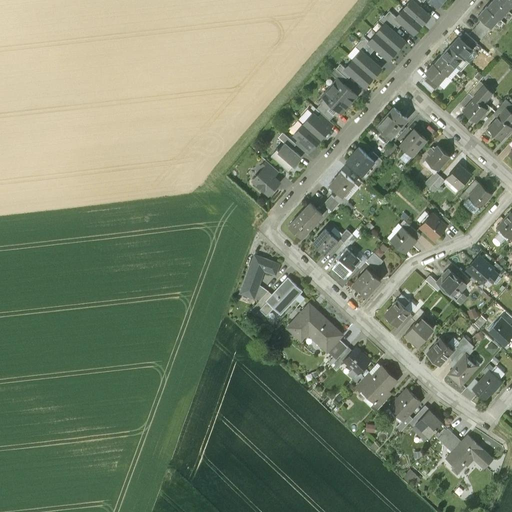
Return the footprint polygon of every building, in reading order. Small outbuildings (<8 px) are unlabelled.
[(418,5),(412,0),(410,0),(404,8),(422,24),(430,15),(418,5)] [(506,10),(494,0),(491,0),(485,8),(497,18),(498,19),(506,10)] [(511,3),(511,0),(494,0),(506,10),(511,3)] [(485,8),(484,7),(476,16),(489,28),(497,18),(485,8)] [(422,24),(404,8),(396,17),(402,23),(414,33),(422,24)] [(396,17),(389,10),(385,15),(395,25),(398,27),(402,23),(396,17)] [(385,15),(383,14),(379,19),(384,24),(385,24),(391,29),(395,25),(385,15)] [(479,22),(470,31),(480,39),(488,30),(479,22)] [(391,29),(385,24),(384,24),(377,33),(396,50),(404,41),(391,29)] [(396,50),(377,33),(369,41),(375,47),(388,59),(396,50)] [(464,33),(459,39),(470,49),(476,44),(464,33)] [(364,36),(359,41),(371,52),(375,47),(369,41),(364,36)] [(459,39),(457,38),(449,47),(462,59),(470,49),(459,39)] [(371,52),(359,41),(355,46),(360,51),(361,51),(367,56),(371,52)] [(449,47),(448,46),(440,55),(453,67),(461,58),(449,47)] [(367,56),(361,51),(360,51),(353,60),(372,77),(380,68),(367,56)] [(453,67),(440,55),(435,61),(432,65),(444,76),(444,77),(453,67)] [(372,77),(353,60),(345,68),(351,74),(364,86),(372,77)] [(345,68),(340,63),(336,68),(347,79),(348,79),(351,74),(345,68)] [(432,65),(431,64),(422,73),(426,77),(436,85),(444,76),(432,65)] [(336,68),(334,67),(330,72),(337,79),(338,79),(343,83),(347,79),(336,68)] [(426,77),(422,81),(432,91),(437,85),(436,85),(426,77)] [(343,83),(338,79),(337,79),(330,87),(348,104),(356,95),(343,83)] [(348,104),(330,87),(322,96),(332,105),(341,112),(348,104)] [(332,105),(322,96),(318,101),(320,103),(316,108),(321,113),(329,120),(334,115),(328,110),(332,105)] [(498,117),(502,113),(511,103),(506,98),(493,113),(498,117)] [(474,101),(472,99),(461,112),(474,123),(486,111),(480,106),(474,101)] [(393,107),(382,120),(382,119),(376,125),(377,126),(382,132),(389,138),(393,134),(401,125),(406,119),(401,114),(393,107)] [(317,117),(313,113),(303,124),(320,139),(329,128),(317,117)] [(329,120),(321,113),(317,117),(329,128),(333,123),(329,120)] [(502,113),(498,117),(503,121),(507,117),(502,113)] [(498,117),(486,130),(500,142),(511,129),(503,121),(498,117)] [(320,139),(303,124),(294,134),(298,138),(310,149),(311,149),(320,139)] [(401,125),(393,134),(397,138),(405,128),(401,125)] [(426,139),(414,128),(399,145),(411,156),(426,139)] [(294,143),(282,132),(278,137),(285,143),(285,142),(292,148),(296,144),(294,143)] [(386,142),(389,138),(382,132),(378,136),(386,142)] [(310,149),(298,138),(294,143),(296,144),(307,153),(310,149)] [(292,148),(285,142),(285,143),(278,150),(277,148),(272,154),(288,169),(293,163),(294,165),(301,157),(292,148)] [(393,142),(384,153),(388,157),(398,147),(393,142)] [(437,146),(433,151),(431,149),(427,153),(430,155),(425,159),(437,170),(449,157),(437,146)] [(359,148),(346,161),(360,174),(364,169),(366,170),(373,162),(374,161),(368,155),(359,148)] [(380,159),(372,151),(368,155),(374,161),(373,162),(375,164),(380,159)] [(278,171),(266,160),(260,166),(263,168),(273,176),(278,171)] [(458,164),(446,178),(458,188),(470,175),(458,164)] [(273,176),(263,168),(253,180),(258,184),(257,185),(263,190),(264,190),(269,194),(279,182),(273,176)] [(354,183),(340,171),(328,185),(338,194),(341,197),(342,196),(354,183)] [(430,187),(432,185),(440,176),(441,174),(437,171),(426,183),(430,187)] [(440,176),(432,185),(437,189),(444,180),(440,176)] [(475,180),(460,197),(464,201),(468,197),(479,184),(475,180)] [(277,200),(287,185),(282,182),(272,196),(277,200)] [(479,184),(468,197),(480,207),(492,194),(480,184),(479,184)] [(341,197),(338,194),(334,198),(339,203),(343,206),(348,201),(342,196),(341,197)] [(330,195),(322,204),(331,212),(339,203),(334,198),(330,195)] [(480,207),(468,197),(464,201),(462,204),(474,214),(480,207)] [(321,215),(309,203),(289,225),(302,236),(321,215)] [(440,221),(431,213),(419,227),(434,240),(446,226),(440,221)] [(511,213),(498,228),(511,239),(511,237),(511,213)] [(444,216),(440,221),(446,226),(450,230),(454,226),(444,216)] [(420,235),(406,223),(403,227),(416,239),(420,235)] [(403,227),(391,241),(402,251),(408,245),(410,246),(416,239),(403,227)] [(336,241),(324,229),(312,242),(325,254),(336,241)] [(346,229),(338,238),(343,242),(351,233),(346,229)] [(351,233),(343,242),(348,247),(356,238),(351,233)] [(383,242),(378,247),(386,255),(391,249),(383,242)] [(358,260),(346,249),(337,258),(339,260),(333,266),(342,274),(346,270),(348,272),(358,260)] [(363,265),(367,268),(372,273),(384,260),(374,252),(363,265)] [(279,264),(254,255),(240,293),(253,297),(258,284),(263,269),(275,273),(279,264)] [(492,268),(478,255),(466,269),(481,282),(482,281),(484,283),(490,276),(488,275),(493,268),(492,268)] [(496,263),(492,268),(493,268),(501,276),(500,278),(504,282),(510,276),(496,263)] [(367,268),(352,285),(365,296),(379,280),(372,273),(367,268)] [(488,275),(490,276),(496,282),(500,278),(501,276),(493,268),(488,275)] [(448,269),(437,282),(442,287),(456,299),(462,293),(460,291),(466,285),(448,269)] [(437,282),(429,275),(425,280),(438,291),(442,287),(437,282)] [(288,278),(272,295),(272,296),(267,302),(273,308),(279,314),(301,290),(288,278)] [(268,291),(258,284),(253,297),(260,300),(268,291)] [(260,300),(259,301),(263,305),(267,302),(272,296),(272,295),(268,291),(260,300)] [(409,302),(401,294),(396,299),(397,301),(405,307),(409,302)] [(259,301),(251,310),(255,314),(259,309),(263,305),(259,301)] [(405,307),(397,301),(385,315),(396,325),(409,311),(405,307)] [(273,308),(267,302),(263,305),(259,309),(266,315),(273,308)] [(409,302),(405,307),(409,311),(414,315),(418,310),(409,302)] [(312,337),(328,320),(310,303),(287,328),(302,342),(309,334),(312,337)] [(414,315),(411,318),(415,322),(420,317),(421,318),(425,313),(420,308),(418,310),(414,315)] [(415,322),(405,334),(406,335),(407,334),(418,344),(417,344),(418,345),(433,328),(421,318),(420,317),(415,322)] [(511,326),(501,317),(490,330),(505,344),(509,340),(511,342),(511,326)] [(328,351),(339,339),(343,335),(328,320),(312,337),(327,351),(328,351)] [(337,358),(347,347),(339,339),(328,351),(336,359),(337,358)] [(452,350),(440,339),(426,354),(439,365),(448,355),(452,350)] [(487,346),(493,353),(500,347),(494,340),(487,346)] [(469,341),(461,350),(465,354),(473,345),(469,341)] [(351,350),(342,360),(343,360),(351,368),(352,369),(354,366),(359,371),(369,360),(355,346),(351,350)] [(347,347),(337,358),(341,362),(343,360),(342,360),(351,350),(347,347)] [(460,351),(455,347),(452,350),(448,355),(453,359),(454,358),(460,351)] [(460,351),(454,358),(458,362),(465,354),(461,350),(460,351)] [(458,362),(448,374),(456,381),(457,380),(461,384),(476,367),(470,362),(472,360),(465,354),(458,362)] [(468,384),(473,389),(490,370),(491,371),(495,367),(489,362),(468,384)] [(359,371),(354,366),(352,369),(351,368),(346,373),(357,383),(363,377),(361,375),(362,374),(359,371)] [(381,366),(368,380),(362,387),(363,387),(375,399),(374,400),(374,401),(375,401),(383,393),(383,394),(396,380),(395,379),(382,367),(381,366)] [(490,370),(473,389),(484,399),(495,387),(496,387),(502,381),(491,371),(490,370)] [(357,383),(355,386),(360,391),(363,387),(362,387),(368,380),(364,376),(363,377),(357,383)] [(392,405),(404,417),(413,406),(419,400),(407,388),(392,405)] [(383,394),(383,393),(375,401),(374,401),(373,403),(378,408),(387,398),(383,394)] [(418,411),(413,406),(404,417),(397,424),(401,429),(409,420),(418,411)] [(418,411),(409,420),(414,425),(416,422),(425,413),(420,409),(418,411)] [(425,413),(416,422),(420,426),(422,424),(431,432),(441,421),(428,409),(425,413)] [(454,435),(447,428),(438,437),(446,444),(448,442),(453,436),(454,435)] [(454,448),(446,456),(454,464),(462,459),(466,463),(473,456),(484,466),(492,456),(467,433),(459,442),(454,448)] [(459,442),(453,436),(448,442),(454,448),(459,442)] [(462,459),(454,464),(460,469),(466,463),(462,459)]
